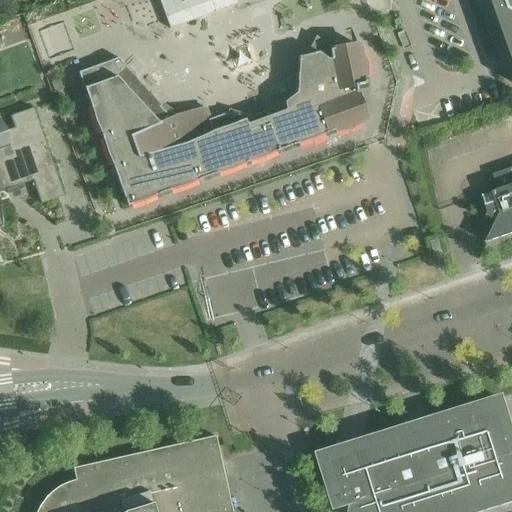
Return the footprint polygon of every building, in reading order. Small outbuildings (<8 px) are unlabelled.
[(236,0),(159,0),(170,28),(237,3),(236,0)] [(511,0),(492,0),(511,54),(511,0)] [(113,168),(127,206),(144,201),(164,192),(184,186),(200,179),(215,174),(231,169),(247,162),(263,158),(279,151),(292,146),(311,141),(328,133),(348,127),(366,119),(356,93),(355,86),(365,85),(361,65),(357,45),(331,50),(320,42),(313,51),(314,54),(297,58),(296,93),(284,101),(285,106),(266,113),(265,112),(254,116),(224,114),(209,120),(205,107),(176,115),(170,118),(169,115),(160,107),(162,105),(119,58),(78,72),(90,105),(95,121),(102,136),(106,153),(113,168)] [(59,79),(51,82),(55,93),(63,90),(59,79)] [(42,204),(65,196),(33,107),(10,115),(15,129),(8,131),(0,118),(0,227),(2,225),(1,199),(0,197),(0,191),(34,180),(42,204)] [(486,242),(486,243),(511,234),(511,168),(494,175),(499,190),(483,196),(489,213),(487,216),(497,221),(487,242),(486,242)] [(111,224),(103,227),(106,235),(114,232),(111,224)] [(431,241),(435,255),(444,253),(441,239),(431,241)] [(385,440),(350,448),(323,454),(340,508),(351,504),(350,511),(480,511),(511,502),(511,434),(501,399),(442,422),(385,440)] [(233,511),(216,436),(73,469),(76,480),(74,481),(68,482),(66,484),(60,486),(58,488),(53,491),(51,493),(47,497),(45,500),(41,505),(40,507),(37,511),(233,511)]
